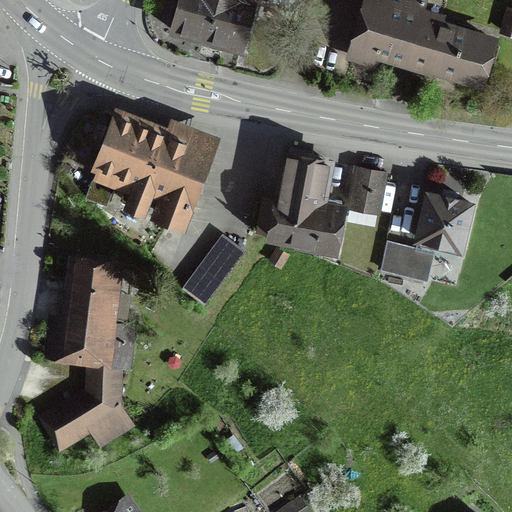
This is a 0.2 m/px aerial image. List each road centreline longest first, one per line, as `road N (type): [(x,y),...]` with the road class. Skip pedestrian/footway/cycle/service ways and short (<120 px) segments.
road 1 (secondary): [(511,149),(247,104),(85,53)]
road 2 (residential): [(85,53),(53,95),(43,126),(28,276),(0,392)]
